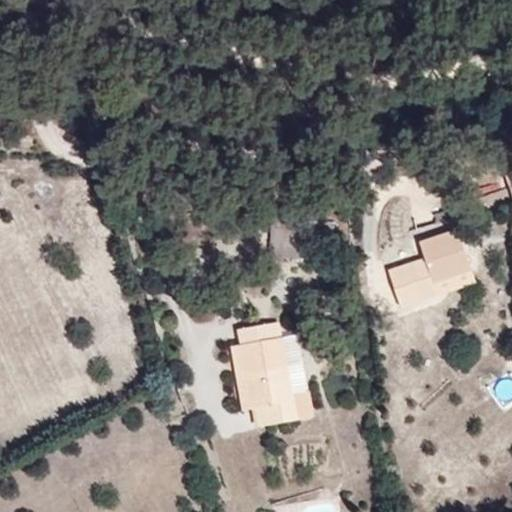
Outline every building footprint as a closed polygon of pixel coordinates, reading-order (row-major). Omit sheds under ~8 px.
[(315,253),(314,221),(284,222),(284,253),(315,253)] [(489,287),(474,245),(435,260),(440,275),(423,281),(435,316),(437,321),(457,314),(452,300),(489,287)] [(435,316),(423,281),(405,287),(417,322),(435,316)] [(273,330),(275,345),(289,342),(287,327),(273,330)] [(249,334),(252,349),(275,345),(273,330),(249,334)] [(320,391),(310,339),(296,341),(305,392),(320,391)] [(305,392),(296,341),(289,342),(275,345),(252,349),(247,350),(257,415),(267,413),(271,434),(326,421),(320,391),(305,392)] [(511,400),(511,380),(501,376),(493,392),(511,400)]
